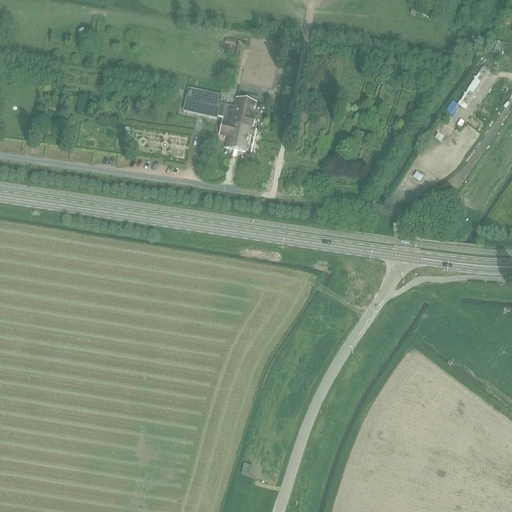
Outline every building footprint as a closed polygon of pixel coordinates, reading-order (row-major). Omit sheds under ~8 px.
[(238,42),(231,83),(237,85),(244,51),(249,52),(250,45),(245,44),(238,42)] [(493,53),(498,55),(503,44),(497,42),(493,53)] [(482,69),(479,74),(486,79),(490,74),(482,69)] [(479,74),(475,80),(483,85),(486,79),(479,74)] [(188,89),(183,113),(197,116),(220,122),(221,118),(224,118),(223,122),(250,128),(251,127),(253,128),(255,120),(252,119),(256,104),(237,100),(235,109),(224,106),(220,105),(221,100),(222,97),(188,89)] [(467,91),(464,96),(471,101),(475,96),(467,91)] [(461,101),(460,102),(468,107),(471,101),(464,96),(461,101)] [(277,101),(273,119),(283,121),(287,103),(277,101)] [(460,101),(457,105),(466,110),(468,107),(460,102),(461,101),(460,101)] [(245,153),(250,128),(223,122),(220,136),(229,138),(226,149),(245,153)]
